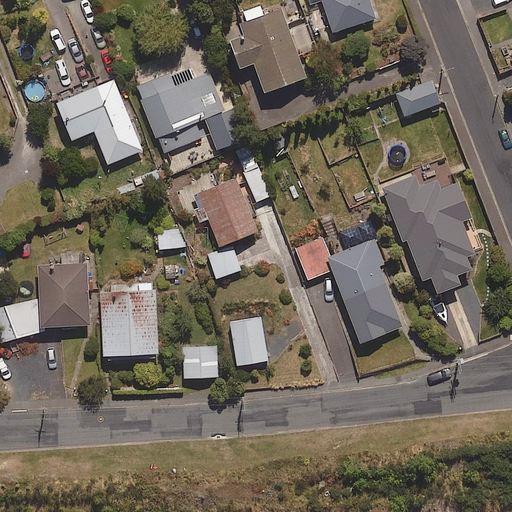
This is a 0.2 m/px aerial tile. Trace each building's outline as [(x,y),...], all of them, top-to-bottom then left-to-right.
[(322,0),(335,34),(377,19),(370,0),(322,0)] [(242,11),(247,24),(241,26),(245,37),(231,42),(241,70),(256,64),(268,95),(308,80),(298,54),(315,47),(307,24),(289,30),(282,10),(266,17),(261,3),(242,11)] [(226,113),(211,74),(193,81),(188,68),(139,87),(164,154),(202,139),(197,124),(206,120),(218,152),(247,141),(235,110),(226,113)] [(109,166),(144,151),(115,81),(58,105),(73,142),(95,132),(109,166)] [(271,196),(251,149),(237,155),(257,202),(271,196)] [(440,189),(437,181),(420,188),(414,171),(381,184),(404,241),(407,240),(424,282),(433,278),(440,296),(463,287),(459,278),(473,272),(468,259),(477,256),(464,223),(473,220),(458,182),(440,189)] [(258,233),(235,179),(199,195),(222,248),(258,233)] [(183,229),(157,230),(158,249),(184,247),(183,229)] [(379,266),(385,264),(376,240),(331,258),(323,238),(296,249),(308,280),(334,270),(363,344),(404,328),(379,266)] [(242,271),(233,245),(208,254),(217,280),(242,271)] [(0,308),(0,344),(44,333),(43,329),(91,327),(88,265),(80,265),(80,254),(64,255),(64,267),(40,268),(41,300),(0,308)] [(155,285),(103,286),(104,358),(156,357),(155,285)] [(262,315),(228,321),(236,367),(270,361),(262,315)] [(219,345),(183,346),(183,378),(220,377),(219,345)]
